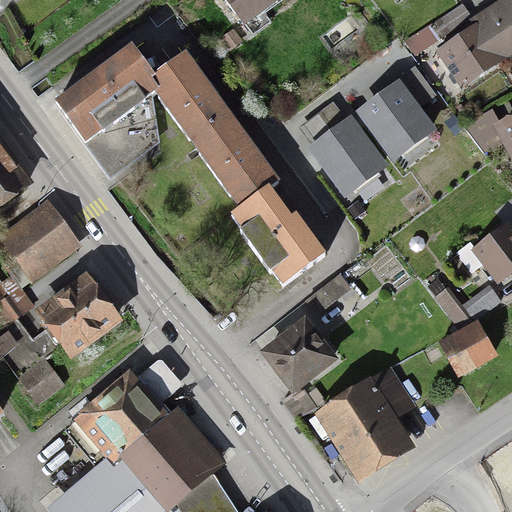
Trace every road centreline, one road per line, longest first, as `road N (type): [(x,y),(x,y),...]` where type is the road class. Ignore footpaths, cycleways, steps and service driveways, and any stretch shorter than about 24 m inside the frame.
road 1 (primary): [(0,98),(313,511)]
road 2 (residential): [(372,511),(511,415)]
